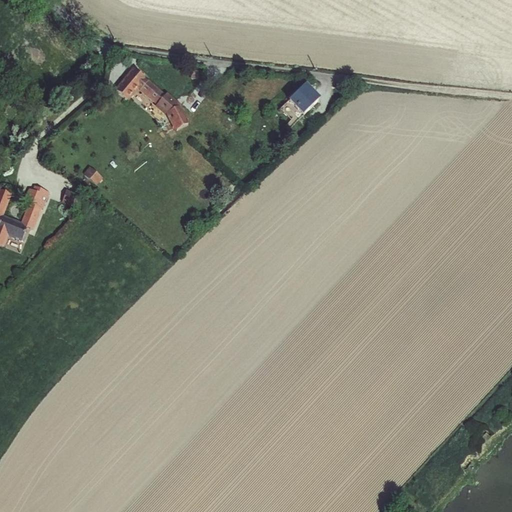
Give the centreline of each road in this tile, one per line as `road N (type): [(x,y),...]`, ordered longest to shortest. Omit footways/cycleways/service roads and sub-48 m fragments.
road 1 (track): [(221,63),(511,97)]
road 2 (unclassified): [(48,0),(101,44),(221,63)]
